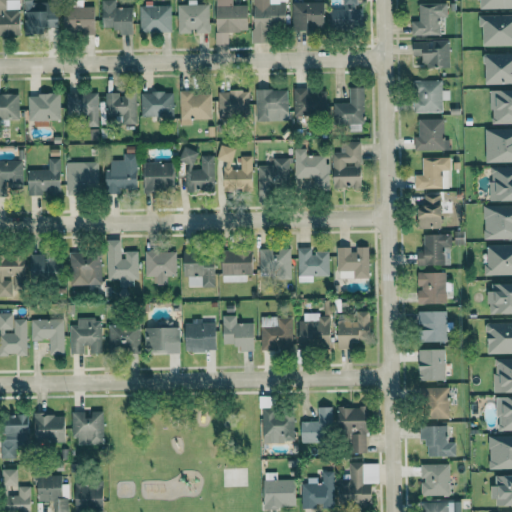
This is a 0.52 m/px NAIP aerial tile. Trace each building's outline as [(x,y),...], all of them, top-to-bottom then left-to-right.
[(132,7),(115,7),(114,0),(102,0),(101,0),(102,28),(120,28),(120,35),(133,35),(132,7)] [(232,0),(215,0),(216,45),(228,44),(228,32),(248,32),(247,5),(232,5),(232,0)] [(362,8),(357,8),(356,0),(342,0),(343,9),(332,9),(332,26),(362,25),(362,8)] [(511,0),(477,0),(478,9),(511,8),(511,0)] [(24,30),(48,30),(48,25),(57,25),(57,2),(24,2),(24,30)] [(209,33),(208,2),(187,3),(187,5),(177,5),(178,33),(193,33),(209,33)] [(292,30),(324,29),(324,2),(291,3),(292,30)] [(418,3),(419,21),(411,21),(411,36),(439,35),(438,18),(447,17),(446,3),(418,3)] [(139,6),(140,32),(171,32),(170,5),(139,6)] [(94,7),(64,7),(63,33),(94,34),(94,7)] [(511,14),(478,15),(478,27),(482,27),(483,46),(511,45),(511,14)] [(412,41),(412,56),(424,56),(424,68),(449,67),(448,40),(412,41)] [(484,84),(511,84),(511,53),(484,53),(484,84)] [(441,80),(412,81),(413,113),(442,112),(442,100),(449,100),(448,90),(442,90),(441,80)] [(293,115),(326,115),(325,92),(307,92),(306,88),(292,88),(293,115)] [(348,88),(349,103),(333,103),(334,125),(364,124),(364,88),(348,88)] [(255,90),(255,121),(288,121),(287,90),(255,90)] [(511,123),(511,90),(490,91),(491,124),(511,123)] [(191,120),(211,119),(210,91),(179,92),(180,126),(191,126),(191,120)] [(249,117),(248,91),(218,91),(218,118),(249,117)] [(97,92),(66,93),(66,118),(88,117),(89,126),(98,126),(97,92)] [(140,93),(140,118),(173,117),(173,92),(140,93)] [(0,120),(19,119),(18,94),(0,94),(0,120)] [(59,120),(59,94),(27,95),(28,121),(59,120)] [(136,124),(136,94),(105,94),(105,115),(121,115),(121,125),(136,124)] [(414,151),(445,150),(445,119),(417,120),(418,137),(414,137),(414,151)] [(511,128),(485,129),(486,163),(511,162),(511,128)] [(360,142),(340,142),(340,153),(332,153),(332,189),(361,188),(360,142)] [(199,151),(182,147),(178,161),(188,164),(187,168),(193,170),(199,151)] [(224,192),(252,191),(251,156),(240,156),(240,170),(232,170),(232,147),(218,147),(218,161),(223,161),(224,192)] [(294,179),(313,178),(313,188),(328,187),(327,156),(305,156),(305,149),(293,149),(294,179)] [(137,154),(123,153),(123,160),(110,160),(110,170),(106,170),(105,193),(136,194),(137,154)] [(213,192),(214,156),(200,156),(200,171),(186,170),(185,191),(213,192)] [(449,157),(422,158),(422,175),(414,175),(415,189),(450,189),(449,157)] [(60,159),(48,159),(48,170),(27,170),(28,196),(61,195),(60,159)] [(257,165),(257,189),(289,188),(289,159),(272,159),(272,165),(257,165)] [(98,162),(64,162),(65,195),(99,194),(98,162)] [(173,192),(174,163),(144,162),(143,191),(173,192)] [(490,202),(511,201),(511,166),(489,167),(490,202)] [(441,228),(440,194),(424,194),(424,208),(418,209),(418,229),(441,228)] [(511,204),(483,206),(484,239),(511,238),(511,204)] [(422,235),(423,250),(416,251),(417,266),(450,265),(449,234),(422,235)] [(136,251),(122,251),(121,240),(106,240),(107,280),(119,280),(119,287),(137,286),(136,251)] [(511,244),(487,245),(487,264),(483,264),(484,276),(511,275),(511,244)] [(289,247),(258,249),(259,272),(278,271),(278,280),(291,280),(289,247)] [(312,282),(312,277),(328,276),(328,252),(311,252),(311,247),(297,248),(298,283),(312,282)] [(337,249),(337,278),(352,278),(368,278),(368,247),(356,247),(356,248),(337,249)] [(221,282),(245,283),(246,275),(252,275),(252,251),(222,250),(221,282)] [(145,277),(153,277),(153,285),(167,285),(167,275),(176,275),(176,251),(144,251),(145,277)] [(83,258),(83,252),(69,252),(70,286),(101,285),(100,257),(83,258)] [(214,287),(214,253),(183,252),(183,277),(187,277),(187,286),(214,287)] [(44,254),(30,254),(30,279),(61,279),(60,259),(44,259),(44,254)] [(24,279),(25,257),(0,256),(0,296),(11,297),(12,278),(24,279)] [(444,273),(416,273),(417,288),(417,304),(444,304),(444,273)] [(511,283),(489,284),(489,315),(511,314),(511,283)] [(325,301),(322,316),(330,317),(332,302),(325,301)] [(445,311),(420,312),(420,343),(446,342),(445,311)] [(338,344),(370,344),(370,312),(353,312),(353,320),(338,320),(338,344)] [(0,355),(26,355),(26,319),(12,319),(12,313),(0,313),(0,355)] [(331,347),(330,314),(300,315),(300,348),(331,347)] [(222,345),(240,345),(240,352),(253,351),(253,323),(236,324),(235,315),(222,315),(222,345)] [(260,317),(261,350),(292,349),(291,317),(260,317)] [(70,354),(84,354),(84,347),(89,347),(89,355),(102,355),(101,318),(76,319),(77,325),(69,325),(70,354)] [(31,340),(49,340),(49,355),(63,355),(63,319),(30,319),(31,340)] [(511,322),(486,323),(487,354),(511,353),(511,322)] [(215,323),(184,324),(185,350),(215,349),(215,323)] [(108,326),(108,351),(140,350),(139,325),(108,326)] [(144,329),(145,351),(168,351),(168,354),(179,354),(178,328),(144,329)] [(418,350),(419,381),(445,380),(444,349),(418,350)] [(494,393),(511,393),(511,359),(494,359),(494,393)] [(449,388),(420,388),(420,419),(449,418),(449,388)] [(511,397),(496,398),(497,431),(511,430),(511,397)] [(301,421),(301,442),(323,442),(323,432),(332,432),(332,407),(317,407),(317,421),(301,421)] [(338,407),(338,437),(350,437),(350,454),(366,453),(366,433),(369,433),(369,407),(338,407)] [(71,438),(77,437),(77,445),(103,444),(102,412),(85,412),(71,412),(71,438)] [(33,415),(34,442),(64,442),(64,414),(33,415)] [(27,415),(1,415),(1,458),(15,458),(15,450),(27,450),(27,415)] [(447,426),(419,426),(419,440),(426,439),(426,457),(455,456),(455,443),(447,443),(447,426)] [(511,469),(511,435),(488,436),(489,470),(511,469)] [(371,485),(362,485),(362,462),(349,463),(349,475),(339,475),(340,505),(372,504),(371,485)] [(449,464),(420,464),(420,480),(421,496),(449,496),(449,464)] [(1,485),(16,485),(16,469),(1,470),(1,485)] [(334,509),(333,471),(320,471),(320,478),(302,478),(303,508),(322,507),(322,509),(334,509)] [(264,509),(296,508),(295,480),(277,480),(277,472),(263,473),(264,509)] [(36,501),(58,501),(58,507),(67,507),(68,485),(61,485),(61,475),(37,475),(36,501)] [(511,475),(495,476),(495,486),(492,486),(493,507),(511,506),(511,475)] [(103,484),(75,484),(74,509),(102,510),(103,484)] [(30,511),(29,486),(17,486),(17,494),(5,495),(5,511),(30,511)] [(452,511),(453,503),(423,503),(422,511),(452,511)]
